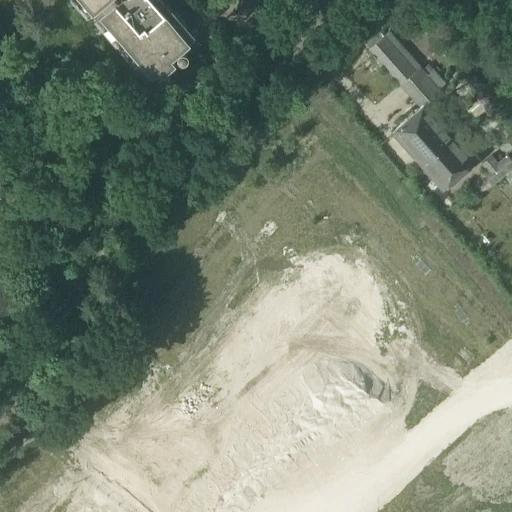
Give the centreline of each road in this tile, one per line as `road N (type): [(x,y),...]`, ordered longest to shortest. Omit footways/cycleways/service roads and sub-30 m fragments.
road 1 (residential): [(59,511),(314,256)]
road 2 (residential): [(314,256),(511,455)]
road 3 (residential): [(212,157),(314,256)]
road 4 (residential): [(231,7),(269,48),(326,5)]
